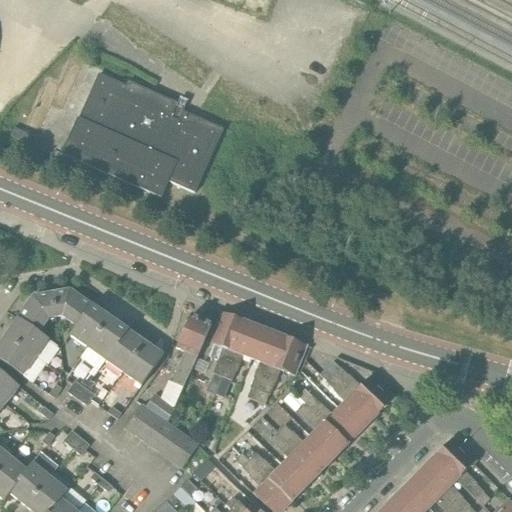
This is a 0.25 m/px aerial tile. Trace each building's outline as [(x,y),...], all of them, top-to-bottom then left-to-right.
[(61,154),(161,198),(168,182),(195,194),(223,130),(183,112),(179,121),(171,118),(177,104),(128,82),(126,86),(99,74),(79,119),(77,118),(61,154)] [(76,326),(90,306),(69,291),(50,294),(55,317),(61,316),(76,326)] [(55,317),(50,294),(32,298),(17,319),(38,333),(48,318),(55,317)] [(87,348),(108,318),(90,306),(76,326),(69,335),(87,348)] [(216,396),(244,322),(223,315),(212,344),(222,348),(217,363),(218,364),(215,374),(207,392),(216,396)] [(183,388),(211,326),(190,317),(176,350),(184,353),(171,383),(183,388)] [(105,360),(126,331),(108,318),(87,348),(105,360)] [(47,340),(38,333),(17,319),(5,336),(35,358),(47,340)] [(252,359),(263,330),(244,322),(216,396),(224,399),(232,381),(236,370),(237,371),(243,356),(252,359)] [(258,402),(282,337),(263,330),(252,359),(260,362),(254,377),(256,378),(252,388),(248,398),(258,402)] [(122,373),(143,343),(126,331),(105,360),(122,373)] [(35,358),(5,336),(0,342),(0,361),(22,377),(35,358)] [(282,337),(258,402),(265,405),(269,394),(270,395),(273,385),(275,385),(280,370),(291,374),(302,345),(282,337)] [(143,343),(122,373),(141,386),(162,356),(143,343)] [(326,368),(376,417),(390,402),(389,400),(391,394),(388,392),(383,394),(368,379),(359,387),(348,376),(347,377),(332,362),(326,368)] [(338,409),(361,431),(376,417),(326,368),(319,374),(334,389),(333,390),(345,402),(338,409)] [(0,372),(0,402),(4,406),(19,387),(0,372)] [(75,400),(84,388),(74,381),(65,393),(75,400)] [(55,399),(62,390),(56,386),(49,395),(55,399)] [(84,388),(75,400),(85,407),(93,395),(84,388)] [(297,397),(304,405),(347,446),(361,431),(338,409),(331,416),(320,405),(318,406),(303,391),(297,397)] [(152,414),(163,421),(167,424),(176,410),(153,395),(144,409),(152,414)] [(309,439),(331,462),(347,446),(304,405),(297,412),(305,420),(304,421),(315,432),(309,439)] [(136,437),(152,414),(144,409),(140,406),(125,429),(136,437)] [(110,407),(106,413),(116,420),(120,414),(110,407)] [(48,421),(53,416),(44,409),(40,413),(48,421)] [(148,444),(163,421),(152,414),(136,437),(148,444)] [(175,429),(167,424),(163,421),(148,444),(160,452),(175,429)] [(276,434),(318,475),(331,462),(309,439),(302,446),(283,427),(276,434)] [(171,460),(187,436),(175,429),(160,452),(171,460)] [(72,449),(81,439),(72,431),(64,441),(72,449)] [(47,446),(54,438),(49,434),(42,442),(47,446)] [(281,467),(304,489),(318,475),(276,434),(269,441),(288,460),(281,467)] [(187,436),(171,460),(183,467),(198,444),(187,436)] [(81,439),(72,449),(81,456),(89,446),(81,439)] [(433,459),(455,481),(483,508),(490,501),(475,486),(476,485),(464,474),(473,465),(449,442),(433,459)] [(0,450),(0,470),(10,458),(0,450)] [(270,511),(281,511),(291,502),(249,461),(242,455),(235,461),(242,468),(261,487),(254,495),(270,511)] [(249,461),(291,502),(304,489),(281,467),(275,473),(255,455),(249,461)] [(10,458),(0,470),(0,498),(4,501),(10,493),(8,492),(25,471),(10,458)] [(455,481),(433,459),(420,472),(460,511),(474,511),(461,499),(462,498),(450,486),(455,481)] [(8,492),(10,493),(26,507),(50,478),(31,463),(25,471),(8,492)] [(199,480),(206,473),(200,467),(193,474),(199,480)] [(460,511),(420,472),(406,486),(428,508),(435,501),(446,511),(460,511)] [(99,485),(103,480),(95,473),(90,478),(99,485)] [(26,507),(32,511),(49,511),(60,499),(66,491),(50,478),(26,507)] [(103,480),(99,485),(107,492),(112,487),(103,480)] [(188,481),(181,489),(190,498),(197,490),(188,481)] [(424,511),(428,508),(406,486),(392,501),(403,511),(424,511)] [(167,502),(173,508),(178,502),(188,511),(196,504),(180,489),(167,502)] [(225,506),(230,511),(231,511),(260,511),(253,503),(246,509),(239,502),(233,497),(225,506)] [(49,511),(75,511),(60,499),(49,511)] [(403,511),(392,501),(380,511),(403,511)] [(168,511),(173,508),(167,502),(156,511),(168,511)] [(511,511),(511,506),(509,503),(499,511),(511,511)]
